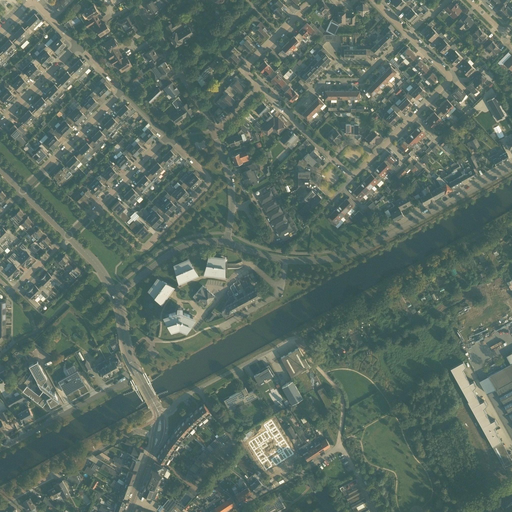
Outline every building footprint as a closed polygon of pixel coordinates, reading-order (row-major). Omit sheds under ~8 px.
[(152,0),(145,4),(148,9),(155,4),(154,3),(158,1),(159,0),(152,0)] [(170,0),(159,0),(158,1),(154,3),(155,4),(148,9),(151,13),(161,6),(161,5),(160,4),(164,2),(166,4),(170,0)] [(281,18),(286,13),(280,7),(283,5),(278,0),(274,5),(277,8),(274,11),(276,13),(275,15),(278,17),(279,16),(281,18)] [(408,0),(405,2),(402,0),(401,0),(395,7),(397,9),(398,8),(400,10),(401,9),(403,11),(412,2),(410,0),(408,0)] [(363,5),(363,4),(362,4),(359,7),(358,6),(356,8),(359,12),(357,14),(361,17),(366,12),(367,14),(373,8),(366,2),(363,5)] [(405,17),(407,19),(415,12),(412,9),(415,4),(412,2),(403,11),(405,13),(404,14),(406,16),(405,17)] [(328,19),(332,14),(328,9),(329,8),(323,3),(319,7),(317,9),(322,14),(323,13),(328,19)] [(459,6),(458,5),(457,3),(454,6),(451,3),(445,9),(454,18),(462,10),(458,7),(459,6)] [(85,24),(87,27),(99,20),(96,14),(99,13),(94,5),(87,9),(86,8),(85,8),(84,9),(84,10),(84,11),(83,11),(88,19),(89,19),(90,21),(85,24)] [(504,6),(498,11),(506,18),(509,16),(511,15),(511,14),(511,13),(504,6)] [(338,25),(338,23),(345,23),(349,22),(349,25),(355,25),(355,15),(349,15),(345,15),(345,12),(338,12),(338,17),(333,17),(331,21),(330,21),(326,30),(334,34),(338,25)] [(415,12),(407,19),(409,21),(411,21),(412,23),(416,19),(417,21),(423,15),(421,12),(417,14),(415,12)] [(34,14),(30,18),(37,24),(41,20),(43,22),(45,20),(41,15),(38,17),(34,14)] [(136,23),(134,19),(133,20),(130,15),(123,19),(120,21),(122,25),(126,23),(129,28),(126,31),(128,34),(131,32),(132,32),(134,31),(135,32),(136,30),(138,28),(136,24),(136,23)] [(259,21),(260,20),(255,15),(249,21),(250,20),(251,21),(252,22),(254,22),(257,25),(255,27),(257,29),(255,31),(261,38),(266,33),(265,32),(268,30),(260,22),(259,21)] [(471,19),(470,18),(468,16),(466,18),(464,15),(458,21),(460,24),(459,25),(462,28),(464,26),(467,30),(471,26),(470,25),(474,22),(473,21),(472,19),(471,19)] [(28,28),(32,32),(35,30),(33,28),(37,24),(30,18),(26,22),(30,26),(28,28)] [(99,20),(87,27),(90,32),(95,29),(100,36),(110,30),(108,28),(109,27),(107,25),(106,25),(105,23),(102,24),(99,20)] [(175,29),(174,29),(181,25),(179,21),(172,25),(171,23),(166,27),(169,33),(175,29)] [(302,27),(309,33),(313,30),(316,33),(318,31),(320,32),(311,22),(309,25),(307,23),(302,27)] [(425,36),(427,38),(435,31),(431,27),(433,25),(430,22),(426,26),(429,29),(424,34),(426,36),(425,36)] [(383,30),(386,33),(393,40),(397,36),(392,31),(395,29),(390,24),(388,27),(387,26),(383,30)] [(22,26),(18,31),(24,37),(28,33),(30,35),(32,32),(28,28),(26,30),(22,26)] [(168,37),(171,41),(174,47),(182,42),(194,35),(189,27),(177,34),(176,32),(168,37)] [(307,36),(309,33),(302,27),(303,27),(298,31),(301,33),(298,35),(305,41),(308,38),(308,37),(307,36)] [(483,44),(488,39),(486,37),(486,36),(479,28),(472,35),(480,42),(481,41),(483,44)] [(27,40),(24,37),(18,31),(13,35),(17,38),(15,41),(19,45),(20,46),(27,40)] [(438,35),(435,31),(427,38),(429,40),(430,40),(431,42),(436,37),(438,39),(443,35),(441,32),(438,35)] [(393,40),(386,33),(384,36),(382,34),(381,35),(389,43),(392,39),(393,40)] [(53,41),(61,49),(66,45),(62,41),(64,39),(60,34),(53,41)] [(249,43),(252,40),(247,35),(242,39),(245,41),(241,45),(240,44),(237,48),(240,51),(244,48),(248,52),(249,50),(250,51),(252,49),(252,48),(253,47),(249,43)] [(306,43),(305,41),(298,35),(296,38),(294,36),(290,40),(296,46),(300,42),(303,45),(305,45),(306,43)] [(389,43),(381,35),(380,36),(381,38),(379,41),(385,47),(389,43)] [(445,37),(443,35),(438,39),(440,41),(436,46),(437,48),(439,50),(447,43),(443,39),(445,37)] [(113,38),(105,43),(102,45),(104,48),(106,47),(108,51),(110,53),(107,55),(110,60),(121,53),(117,48),(118,47),(116,43),(117,43),(114,39),(113,38)] [(9,39),(5,43),(14,52),(13,51),(19,45),(15,41),(13,43),(9,39)] [(292,50),(296,46),(290,40),(286,44),(292,50)] [(57,53),(61,49),(53,41),(47,47),(51,51),(54,49),(57,53)] [(379,41),(376,43),(374,42),(373,43),(375,45),(381,51),(385,47),(379,41)] [(493,56),(500,49),(492,42),(486,48),(493,56)] [(14,52),(5,43),(1,47),(5,51),(2,53),(7,58),(9,55),(10,56),(14,52)] [(447,43),(439,50),(441,52),(442,52),(443,54),(448,49),(450,51),(455,46),(453,44),(450,46),(447,43)] [(284,50),(281,52),(286,57),(292,50),(286,44),(281,48),(284,50)] [(341,45),(341,53),(341,54),(344,54),(344,58),(349,58),(349,49),(349,45),(341,45)] [(369,49),(369,55),(373,55),(375,53),(377,55),(381,51),(375,45),(371,49),(369,49)] [(46,46),(39,52),(49,62),(53,58),(49,54),(51,51),(47,47),(46,46)] [(455,46),(450,51),(452,53),(447,58),(449,59),(449,60),(451,62),(458,55),(455,51),(457,49),(455,46)] [(405,58),(412,51),(409,48),(408,47),(406,49),(404,47),(397,53),(399,55),(400,55),(402,53),(406,57),(405,58)] [(230,62),(231,61),(235,65),(240,59),(236,56),(239,53),(234,48),(229,52),(232,54),(227,59),(230,62)] [(317,53),(321,57),(327,63),(331,59),(329,58),(332,56),(324,48),(320,53),(318,51),(317,53)] [(145,60),(147,59),(152,66),(158,62),(155,58),(158,57),(153,49),(146,53),(145,51),(141,54),(145,60)] [(369,55),(369,49),(360,49),(360,58),(366,58),(366,55),(369,55)] [(410,65),(415,61),(413,59),(416,56),(415,55),(415,54),(412,51),(405,58),(409,62),(408,63),(410,65)] [(33,59),(39,64),(41,62),(45,66),(49,62),(39,52),(33,59)] [(124,59),(121,53),(110,60),(114,65),(116,64),(118,66),(117,67),(118,69),(120,69),(122,72),(124,70),(125,71),(126,71),(128,70),(129,69),(128,68),(132,65),(127,57),(126,58),(124,59)] [(461,60),(463,62),(467,57),(465,55),(462,58),(458,55),(451,62),(453,64),(455,65),(461,60)] [(324,67),(327,63),(321,57),(318,61),(324,67)] [(470,59),(467,57),(463,62),(465,64),(460,69),(462,70),(462,71),(464,73),(471,65),(467,62),(470,59)] [(311,62),(314,65),(320,71),(324,67),(318,61),(315,58),(311,62)] [(33,59),(27,65),(36,74),(40,70),(36,66),(39,64),(33,59)] [(91,66),(86,60),(84,63),(80,59),(76,63),(85,72),(91,66)] [(262,71),(268,65),(264,60),(258,67),(262,71)] [(419,70),(418,70),(425,64),(421,61),(420,60),(417,63),(415,61),(410,65),(413,68),(414,67),(418,71),(419,70)] [(157,64),(152,68),(162,85),(170,78),(167,75),(166,75),(165,73),(170,70),(165,62),(158,66),(157,65),(157,64)] [(75,71),(73,73),(77,78),(78,78),(85,72),(76,63),(71,67),(75,71)] [(421,76),(423,78),(427,74),(425,71),(428,68),(427,67),(428,67),(425,64),(418,70),(419,70),(423,74),(421,76)] [(472,80),(470,82),(474,87),(477,84),(478,83),(479,84),(481,84),(482,84),(484,83),(482,81),(486,78),(481,73),(487,66),(484,64),(480,68),(475,74),(477,76),(472,81),(472,80)] [(20,72),(21,73),(26,77),(28,75),(32,79),(36,74),(27,65),(20,72)] [(268,73),(270,76),(275,71),(268,65),(262,71),(266,75),(268,73)] [(316,75),(320,71),(314,65),(311,67),(309,65),(308,67),(316,75)] [(475,69),(471,65),(464,73),(466,75),(466,74),(468,76),(473,72),(475,74),(480,68),(478,66),(475,69)] [(214,67),(209,66),(208,66),(204,70),(196,78),(201,86),(206,82),(203,79),(214,67)] [(316,75),(308,67),(308,66),(304,70),(306,73),(312,79),(316,75)] [(389,67),(386,70),(392,76),(396,72),(391,66),(389,67)] [(273,78),(272,79),(271,80),(275,84),(283,76),(280,73),(280,72),(277,69),(275,71),(270,76),(273,78)] [(386,70),(385,71),(382,74),(388,80),(392,76),(386,70)] [(77,78),(73,73),(71,75),(67,72),(63,76),(69,82),(73,78),(75,80),(76,79),(77,78)] [(26,77),(21,73),(19,75),(18,74),(14,78),(17,81),(23,87),(27,83),(24,79),(26,77)] [(308,83),(312,79),(306,73),(302,76),(300,74),(298,76),(301,79),(304,83),(306,81),(308,83)] [(427,74),(423,78),(425,80),(426,79),(430,84),(437,78),(436,77),(437,77),(436,76),(436,75),(434,73),(434,74),(433,73),(430,76),(427,74)] [(381,75),(378,78),(384,84),(388,80),(382,74),(381,75)] [(235,82),(234,81),(226,88),(233,96),(238,92),(238,93),(244,87),(241,83),(242,82),(236,75),(233,78),(236,81),(235,82)] [(63,84),(60,86),(65,90),(71,84),(69,82),(63,76),(59,80),(63,84)] [(285,79),(283,76),(275,84),(279,88),(281,86),(283,89),(288,84),(290,82),(287,79),(285,79)] [(384,84),(378,78),(375,81),(374,82),(380,88),(384,84)] [(111,86),(106,80),(99,87),(107,94),(111,90),(109,88),(111,86)] [(7,83),(9,85),(13,90),(15,87),(19,91),(23,87),(17,81),(13,85),(11,83),(9,81),(7,83)] [(415,89),(421,96),(424,92),(425,91),(422,88),(424,86),(419,81),(417,84),(418,85),(414,89),(415,90),(415,89)] [(175,85),(174,86),(172,82),(165,88),(167,91),(166,92),(168,94),(169,94),(172,97),(179,92),(176,88),(177,88),(175,85)] [(370,86),(376,92),(380,88),(374,82),(371,85),(370,86)] [(474,87),(470,82),(468,85),(466,87),(471,91),(469,93),(474,98),(476,96),(479,92),(477,90),(480,87),(477,84),(474,87)] [(54,84),(50,88),(57,95),(59,98),(63,94),(63,93),(65,90),(60,86),(58,88),(54,84)] [(286,91),(285,92),(284,93),(288,97),(287,97),(288,97),(294,91),(294,90),(294,91),(288,84),(283,89),(286,91)] [(2,90),(1,91),(11,100),(15,96),(11,92),(13,90),(9,85),(6,87),(5,87),(4,86),(3,87),(2,87),(1,89),(2,90)] [(99,86),(92,92),(99,99),(101,96),(103,98),(107,94),(99,87),(99,86)] [(372,96),(376,92),(370,86),(367,89),(366,90),(372,96)] [(462,98),(466,94),(459,87),(457,89),(456,88),(454,91),(462,98)] [(57,95),(50,88),(46,93),(50,96),(48,99),(52,103),(54,101),(53,99),(57,95)] [(159,93),(161,91),(158,88),(147,99),(150,103),(160,93),(159,93)] [(225,95),(224,94),(216,102),(224,110),(228,105),(229,106),(235,100),(232,97),(233,96),(226,88),(224,91),(227,94),(225,95)] [(407,94),(411,98),(413,96),(416,99),(417,98),(418,99),(421,96),(415,89),(415,90),(411,94),(409,92),(407,94)] [(0,92),(0,102),(3,100),(6,104),(11,100),(1,91),(0,92)] [(294,91),(288,97),(292,101),(298,95),(294,91)] [(456,100),(454,102),(457,105),(458,106),(464,100),(462,98),(454,91),(452,93),(453,93),(451,95),(456,100)] [(96,101),(99,99),(92,92),(86,99),(88,101),(94,107),(98,103),(96,101)] [(401,101),(409,108),(412,105),(411,105),(412,104),(409,100),(411,98),(407,94),(405,96),(406,97),(401,101)] [(508,116),(504,107),(497,95),(487,101),(498,120),(505,116),(506,117),(508,116)] [(42,97),(37,101),(46,110),(47,110),(48,110),(49,110),(50,109),(51,108),(50,106),(52,103),(48,99),(45,101),(42,97)] [(181,109),(171,116),(176,123),(186,116),(193,111),(187,103),(182,106),(180,103),(182,102),(178,97),(170,104),(171,104),(172,103),(175,107),(179,104),(181,107),(180,108),(181,109)] [(313,101),(319,107),(324,103),(318,98),(317,99),(316,98),(313,101)] [(457,105),(454,102),(452,100),(450,103),(447,99),(445,101),(445,100),(442,103),(449,110),(453,106),(454,107),(457,105)] [(46,110),(37,101),(33,105),(37,109),(35,111),(39,116),(46,110)] [(88,101),(82,107),(86,111),(88,109),(90,111),(94,107),(88,101)] [(262,101),(254,109),(261,116),(262,116),(263,117),(268,121),(273,116),(268,112),(267,111),(269,109),(262,101)] [(313,101),(314,102),(313,103),(312,102),(309,105),(315,111),(319,107),(313,101)] [(409,108),(401,101),(397,105),(396,104),(394,106),(399,111),(401,109),(404,112),(405,111),(409,108)] [(445,114),(449,110),(442,103),(439,105),(440,106),(438,108),(442,111),(439,113),(444,118),(446,115),(445,114)] [(79,104),(73,111),(75,114),(81,120),(85,116),(84,114),(86,111),(82,107),(79,104)] [(125,104),(121,108),(129,117),(130,117),(136,111),(133,108),(129,104),(127,106),(125,104)] [(305,109),(311,116),(315,111),(309,105),(306,108),(307,109),(306,110),(305,109)] [(389,114),(396,121),(399,117),(400,116),(397,113),(399,111),(394,106),(392,109),(393,110),(389,114)] [(119,114),(116,117),(121,121),(123,118),(125,119),(126,119),(127,119),(129,117),(121,108),(117,112),(119,114)] [(311,116),(305,109),(302,112),(303,113),(301,114),(307,120),(311,116)] [(29,110),(25,114),(31,120),(33,123),(34,122),(35,123),(37,123),(38,122),(38,120),(37,119),(37,118),(39,116),(35,111),(33,114),(29,110)] [(77,124),(81,120),(75,114),(73,111),(66,117),(67,118),(73,124),(75,122),(77,124)] [(389,114),(387,112),(386,113),(385,113),(384,114),(384,115),(383,116),(384,117),(382,119),(386,124),(388,121),(391,124),(392,123),(393,124),(396,121),(389,114)] [(429,116),(438,124),(442,120),(443,121),(445,119),(444,118),(439,113),(437,115),(434,112),(432,113),(429,116)] [(24,122),(22,124),(27,129),(29,126),(27,124),(31,120),(25,114),(21,118),(24,122)] [(437,124),(438,124),(429,116),(427,118),(427,119),(425,120),(426,121),(426,120),(429,124),(427,126),(433,132),(436,130),(433,127),(436,123),(437,124)] [(112,117),(108,121),(117,129),(123,123),(121,121),(116,117),(114,119),(112,117)] [(60,124),(63,126),(69,132),(73,128),(71,127),(73,124),(67,118),(65,120),(64,120),(60,124)] [(281,120),(280,121),(279,122),(277,121),(278,121),(277,120),(276,121),(273,118),(262,130),(267,135),(274,129),(279,134),(286,127),(284,125),(283,124),(284,123),(281,120)] [(117,129),(108,121),(104,125),(106,127),(104,129),(110,136),(117,129)] [(54,130),(60,137),(63,135),(65,136),(69,132),(63,126),(60,124),(54,130)] [(346,124),(346,133),(350,133),(350,135),(354,135),(354,133),(358,133),(358,124),(354,124),(354,125),(350,125),(350,124),(346,124)] [(12,132),(10,134),(23,146),(26,142),(20,136),(25,131),(20,126),(18,128),(14,125),(10,129),(12,132)] [(154,134),(157,131),(150,125),(143,132),(146,134),(152,140),(156,135),(154,134)] [(244,141),(243,141),(245,140),(246,139),(244,134),(243,133),(240,134),(239,133),(242,130),(244,133),(247,129),(242,125),(239,128),(236,132),(237,135),(229,138),(232,146),(237,144),(237,145),(240,144),(240,143),(244,141)] [(418,127),(414,131),(421,138),(423,136),(424,137),(428,133),(421,126),(419,128),(418,127)] [(99,130),(95,134),(101,140),(105,136),(107,139),(110,136),(104,129),(101,132),(99,130)] [(52,137),(50,139),(56,145),(60,141),(58,139),(60,137),(54,130),(50,135),(52,137)] [(339,140),(339,139),(338,139),(341,135),(336,130),(333,133),(327,138),(327,139),(330,142),(331,142),(334,145),(339,140)] [(372,144),(373,142),(376,145),(383,138),(379,135),(379,136),(373,130),(372,131),(371,131),(369,132),(370,133),(366,137),(372,144)] [(414,131),(409,136),(416,143),(419,146),(422,144),(419,141),(421,138),(414,131)] [(294,133),(292,134),(290,136),(287,133),(280,140),(284,143),(285,141),(287,143),(288,142),(291,142),(294,146),(297,143),(296,142),(299,139),(294,133)] [(101,140),(95,134),(91,138),(93,140),(91,142),(98,149),(103,145),(103,144),(104,142),(101,140)] [(148,144),(152,140),(146,134),(142,138),(140,135),(138,138),(140,140),(144,144),(146,142),(148,144)] [(411,146),(413,148),(415,150),(417,148),(414,145),(416,143),(409,136),(405,140),(411,146)] [(41,144),(43,145),(45,148),(48,150),(47,150),(48,150),(50,147),(52,149),(56,145),(50,139),(48,137),(41,144)] [(474,149),(479,146),(475,138),(469,142),(474,149)] [(140,140),(133,147),(139,152),(143,148),(142,146),(144,144),(140,140)] [(304,149),(309,143),(308,142),(306,140),(300,145),(304,149)] [(411,146),(405,140),(398,147),(402,152),(407,147),(409,149),(411,146)] [(34,150),(33,150),(30,147),(31,146),(29,141),(25,145),(26,146),(23,148),(25,150),(26,149),(39,162),(43,158),(45,156),(47,153),(43,150),(45,148),(43,145),(41,148),(41,147),(38,149),(37,148),(34,150)] [(87,142),(83,147),(92,155),(98,149),(91,142),(89,144),(87,142)] [(139,152),(133,147),(130,143),(125,148),(126,149),(125,151),(131,157),(133,154),(135,156),(139,152)] [(85,162),(92,155),(83,147),(79,151),(81,152),(78,155),(85,162)] [(308,153),(318,163),(320,160),(321,158),(317,154),(319,152),(315,148),(309,154),(308,153)] [(166,154),(174,161),(175,162),(181,156),(174,149),(172,151),(170,150),(166,154)] [(231,156),(234,166),(242,163),(242,162),(250,160),(246,150),(239,153),(231,156)] [(131,157),(125,151),(118,157),(126,165),(131,161),(129,159),(131,157)] [(496,166),(509,159),(506,152),(499,156),(497,153),(491,156),(493,160),(496,166)] [(318,163),(308,153),(300,160),(299,159),(297,163),(305,166),(306,163),(308,161),(312,165),(314,163),(314,164),(317,162),(318,163)] [(164,160),(162,162),(168,168),(170,166),(170,165),(174,161),(166,154),(162,158),(164,160)] [(391,154),(384,161),(392,170),(395,167),(390,163),(395,159),(391,154)] [(74,155),(70,159),(76,165),(80,161),(83,164),(85,162),(78,155),(76,157),(74,155)] [(123,169),(126,165),(118,157),(113,162),(114,163),(113,164),(118,169),(121,167),(123,169)] [(70,172),(76,165),(70,159),(66,163),(68,165),(65,167),(70,172)] [(394,171),(395,172),(399,168),(397,166),(395,167),(392,170),(384,161),(379,165),(386,172),(389,170),(392,173),(394,171)] [(168,168),(162,162),(159,164),(157,162),(153,166),(161,174),(160,172),(163,168),(166,171),(168,168)] [(455,179),(456,178),(460,185),(463,184),(459,176),(460,176),(458,173),(460,172),(460,168),(460,167),(458,164),(457,165),(456,163),(455,163),(454,162),(450,165),(454,171),(457,170),(458,171),(455,173),(453,175),(455,179)] [(113,164),(112,163),(110,165),(110,166),(109,166),(106,169),(108,172),(114,178),(118,174),(116,172),(118,169),(113,164)] [(255,163),(247,166),(248,170),(242,173),(244,179),(243,179),(245,182),(246,182),(246,183),(250,181),(251,183),(257,180),(253,171),(258,168),(255,163)] [(297,167),(297,178),(310,178),(310,172),(309,172),(303,172),(303,169),(305,166),(297,163),(296,166),(297,167)] [(386,172),(379,165),(375,170),(376,171),(374,173),(379,178),(381,180),(382,181),(384,179),(383,178),(385,176),(384,175),(386,172)] [(149,175),(153,179),(156,181),(159,178),(158,177),(161,174),(153,166),(149,170),(151,172),(149,175)] [(475,177),(477,176),(473,168),(471,170),(469,166),(464,169),(465,173),(469,180),(475,177)] [(62,170),(61,169),(53,176),(59,182),(57,183),(57,184),(60,187),(68,180),(73,175),(70,172),(65,167),(62,170)] [(405,171),(403,169),(396,175),(399,178),(405,171)] [(192,172),(188,176),(197,185),(201,181),(198,177),(200,175),(195,170),(193,173),(192,172)] [(110,182),(114,178),(108,172),(104,176),(102,173),(99,176),(106,182),(108,180),(110,182)] [(459,176),(463,184),(469,180),(465,173),(462,175),(460,172),(458,173),(460,176),(459,176)] [(182,182),(188,176),(185,173),(179,179),(182,182)] [(453,189),(460,185),(456,178),(455,179),(453,175),(452,173),(448,175),(452,180),(449,182),(452,188),(453,189)] [(381,180),(379,178),(377,180),(371,174),(366,178),(374,185),(376,183),(377,184),(381,180)] [(92,182),(101,190),(105,186),(103,185),(106,182),(99,176),(99,175),(97,177),(96,177),(95,178),(95,179),(92,182)] [(153,179),(149,175),(147,177),(145,175),(141,179),(147,185),(153,179)] [(193,189),(197,185),(188,176),(185,179),(185,180),(183,183),(187,188),(190,185),(193,189)] [(441,186),(445,193),(452,189),(452,190),(452,189),(448,185),(440,177),(438,179),(440,181),(442,184),(443,185),(441,186)] [(310,178),(297,178),(297,188),(296,189),(297,192),(305,189),(303,186),(303,184),(309,184),(309,181),(310,181),(310,178)] [(366,178),(362,183),(372,193),(374,191),(371,188),(374,185),(366,178)] [(139,185),(136,187),(140,191),(147,185),(141,179),(137,183),(139,185)] [(437,188),(435,189),(439,196),(440,195),(441,196),(442,195),(442,194),(444,193),(445,193),(441,186),(438,181),(436,179),(434,180),(437,188)] [(97,194),(101,190),(92,182),(88,186),(89,186),(86,188),(88,190),(92,194),(93,195),(95,193),(97,194)] [(185,190),(187,188),(183,183),(180,185),(179,185),(175,188),(176,189),(185,197),(189,193),(185,190)] [(362,183),(358,187),(365,194),(367,192),(371,196),(373,194),(372,193),(362,183)] [(427,186),(434,199),(436,197),(437,198),(438,197),(438,196),(439,196),(435,189),(433,190),(430,185),(427,186)] [(424,188),(424,189),(421,191),(424,195),(426,199),(428,198),(430,202),(434,199),(427,186),(424,188)] [(132,188),(128,192),(137,200),(141,196),(140,196),(142,193),(140,191),(136,187),(134,190),(132,188)] [(363,196),(365,194),(358,187),(353,192),(354,192),(352,194),(359,202),(364,197),(363,196)] [(185,197),(176,189),(170,196),(175,200),(177,198),(180,202),(185,197)] [(300,195),(308,202),(318,192),(317,193),(314,191),(314,192),(312,190),(308,194),(306,192),(305,189),(297,192),(299,196),(300,195)] [(418,194),(424,205),(430,202),(428,198),(426,199),(424,195),(421,191),(420,189),(416,191),(417,194),(418,194)] [(89,198),(92,194),(88,190),(84,193),(82,191),(80,193),(79,192),(74,197),(84,207),(88,203),(87,202),(90,199),(89,198)] [(262,205),(275,198),(271,191),(258,198),(262,205)] [(137,200),(128,192),(124,196),(126,198),(123,200),(130,207),(137,200)] [(320,195),(318,192),(308,202),(309,201),(313,205),(311,207),(313,209),(319,203),(317,202),(321,197),(319,196),(320,195)] [(401,198),(395,201),(396,203),(400,210),(411,204),(407,195),(405,193),(400,196),(401,198)] [(281,199),(278,195),(275,197),(274,197),(276,201),(278,200),(280,205),(283,203),(281,199)] [(164,202),(165,204),(172,210),(176,206),(172,203),(175,200),(170,196),(164,202)] [(346,198),(342,203),(349,210),(351,208),(352,209),(357,204),(349,197),(347,199),(346,198)] [(279,206),(275,199),(262,206),(266,213),(279,206)] [(394,221),(403,216),(400,210),(396,203),(395,201),(395,200),(391,201),(394,206),(388,209),(394,221)] [(114,212),(124,222),(125,221),(126,221),(129,218),(122,211),(126,207),(119,201),(111,208),(115,212),(114,212)] [(168,214),(172,210),(165,204),(162,208),(157,203),(154,205),(157,208),(162,213),(164,211),(168,214)] [(342,203),(338,207),(348,217),(350,215),(347,212),(349,210),(342,203)] [(371,209),(373,213),(379,210),(376,205),(375,205),(371,209)] [(338,207),(333,212),(340,219),(343,216),(346,219),(348,217),(338,207)] [(157,208),(155,211),(154,210),(150,214),(159,223),(163,219),(160,215),(162,213),(157,208)] [(282,214),(279,208),(267,214),(270,220),(282,214)] [(18,227),(21,224),(24,220),(22,218),(22,217),(21,216),(24,214),(20,209),(19,210),(16,213),(13,216),(16,218),(13,221),(18,227)] [(130,219),(127,222),(129,224),(132,221),(133,220),(134,221),(139,216),(137,214),(135,212),(130,216),(131,218),(130,219)] [(338,221),(340,219),(333,212),(329,216),(329,217),(327,219),(335,226),(339,222),(338,221)] [(159,223),(150,214),(146,218),(147,219),(144,221),(149,226),(151,223),(155,227),(159,223)] [(271,222),(275,229),(289,222),(285,215),(271,222)] [(24,220),(21,224),(24,227),(23,229),(27,233),(32,228),(30,226),(30,225),(29,224),(32,221),(27,217),(24,220)] [(130,226),(129,227),(139,237),(139,236),(142,240),(150,232),(143,225),(140,229),(133,222),(130,225),(130,226)] [(277,230),(281,237),(293,230),(290,223),(277,230)] [(297,234),(295,231),(298,230),(295,225),(292,226),(295,231),(290,234),(291,237),(297,234)] [(0,233),(7,240),(10,237),(14,241),(17,237),(8,228),(6,230),(2,227),(0,229),(0,233)] [(34,242),(35,241),(40,236),(43,233),(39,229),(36,231),(35,230),(35,231),(32,228),(27,233),(31,237),(31,238),(34,242)] [(39,245),(41,244),(44,247),(51,241),(47,236),(44,239),(43,238),(42,238),(40,236),(35,241),(39,245)] [(22,255),(29,262),(33,258),(30,254),(32,252),(23,243),(19,247),(25,252),(22,255)] [(25,267),(29,262),(22,255),(19,258),(13,253),(10,256),(19,265),(21,263),(25,267)] [(62,268),(65,271),(70,266),(67,263),(68,263),(67,262),(69,259),(65,255),(62,258),(60,255),(56,259),(61,264),(59,266),(61,269),(62,268)] [(17,267),(19,265),(10,256),(7,259),(12,265),(9,268),(16,275),(21,271),(17,267)] [(221,258),(212,257),(207,256),(190,258),(185,260),(177,264),(172,266),(159,276),(156,281),(155,282),(152,286),(151,288),(149,290),(155,296),(158,298),(161,300),(164,296),(166,297),(168,294),(171,295),(176,311),(173,312),(169,314),(169,313),(165,314),(166,317),(168,321),(168,322),(168,323),(179,319),(189,323),(190,322),(191,318),(192,318),(193,316),(190,314),(187,313),(183,312),(183,310),(181,310),(181,307),(178,307),(177,309),(172,294),(169,292),(168,291),(171,287),(180,280),(185,278),(185,280),(191,277),(190,275),(195,274),(206,272),(211,272),(211,274),(217,275),(218,273),(223,274),(224,266),(224,258),(221,258)] [(1,265),(0,265),(0,271),(6,278),(9,276),(12,279),(16,275),(9,268),(6,271),(1,265)] [(70,266),(65,271),(69,275),(71,273),(74,277),(76,275),(77,276),(80,273),(79,272),(81,270),(76,266),(74,269),(73,268),(72,268),(70,266)] [(62,283),(55,275),(53,274),(51,276),(48,272),(43,277),(50,284),(53,286),(56,283),(59,286),(62,283)] [(247,276),(244,277),(249,286),(249,288),(249,287),(256,299),(261,296),(257,288),(254,290),(247,276)] [(47,287),(50,284),(43,277),(39,281),(42,284),(40,286),(50,296),(53,292),(47,287)] [(46,299),(50,296),(40,286),(38,288),(35,285),(31,289),(40,299),(43,296),(46,299)] [(197,301),(205,307),(207,304),(214,296),(207,289),(202,285),(196,293),(196,294),(197,295),(197,294),(200,297),(197,301)] [(249,286),(246,288),(249,293),(246,294),(250,302),(256,299),(249,287),(249,288),(249,286)] [(30,297),(28,299),(37,308),(40,305),(37,302),(40,299),(31,289),(26,294),(30,297)] [(239,293),(245,305),(250,302),(246,294),(244,296),(241,290),(238,292),(239,293)] [(235,300),(239,308),(245,305),(239,293),(238,292),(234,294),(237,300),(235,300)] [(230,303),(234,311),(239,308),(235,300),(237,300),(234,294),(231,296),(231,297),(230,298),(232,302),(230,303)] [(231,296),(229,297),(225,305),(225,306),(226,308),(223,310),(222,312),(223,315),(226,315),(234,311),(230,303),(232,302),(230,298),(231,297),(231,296)] [(116,336),(108,340),(109,343),(113,340),(115,344),(118,342),(116,336)] [(286,354),(280,358),(287,371),(293,367),(293,366),(295,365),(296,366),(305,360),(302,355),(301,356),(296,348),(289,352),(289,353),(287,355),(286,354)] [(108,364),(112,372),(119,368),(122,366),(118,359),(116,355),(113,357),(115,360),(115,361),(114,360),(108,364)] [(92,369),(86,359),(81,362),(87,372),(92,369)] [(108,364),(106,360),(101,362),(101,363),(96,365),(98,369),(99,371),(98,373),(99,375),(102,376),(102,377),(106,375),(112,372),(108,364)] [(47,378),(45,374),(37,361),(29,366),(40,387),(43,389),(39,394),(27,385),(23,389),(25,390),(24,391),(23,390),(39,403),(43,406),(47,400),(51,406),(59,401),(53,396),(53,395),(58,398),(55,393),(54,393),(49,390),(51,387),(50,387),(49,387),(50,386),(47,384),(45,387),(42,384),(47,378)] [(451,369),(462,388),(470,384),(463,370),(466,367),(464,362),(451,369)] [(511,363),(511,364),(488,376),(511,419),(511,363)] [(269,364),(261,369),(262,371),(257,374),(254,375),(259,383),(274,374),(269,364)] [(66,388),(69,393),(70,394),(73,392),(72,391),(72,390),(76,388),(84,383),(85,384),(77,370),(76,371),(73,365),(66,369),(65,370),(68,376),(59,381),(58,381),(62,388),(66,395),(63,389),(66,388)] [(0,372),(0,377),(4,380),(8,374),(3,371),(0,372)] [(27,372),(21,379),(22,379),(25,382),(24,383),(31,373),(30,374),(27,372)] [(317,386),(319,384),(321,383),(316,375),(315,376),(313,377),(314,377),(312,378),(317,386)] [(279,385),(288,404),(301,398),(292,379),(279,385)] [(474,381),(470,384),(462,388),(472,408),(481,403),(474,390),(477,387),(474,381)] [(239,392),(225,399),(229,407),(233,405),(234,405),(235,405),(235,404),(243,400),(245,403),(250,400),(258,396),(254,389),(248,392),(245,387),(238,391),(239,392)] [(323,387),(317,391),(326,407),(332,403),(323,387)] [(6,401),(9,407),(26,398),(20,394),(6,401)] [(481,403),(472,408),(483,427),(492,422),(485,409),(488,405),(485,401),(481,403)] [(18,411),(14,413),(15,415),(17,419),(21,417),(23,422),(28,419),(27,418),(33,415),(29,407),(27,403),(23,406),(24,408),(22,409),(21,408),(17,410),(18,411)] [(199,408),(206,417),(207,418),(211,415),(204,404),(203,404),(204,405),(203,406),(202,405),(199,408)] [(197,409),(194,412),(204,423),(208,420),(207,418),(206,417),(199,408),(199,409),(198,410),(197,409)] [(6,409),(0,412),(0,415),(3,421),(10,417),(6,409)] [(193,414),(193,413),(192,413),(192,412),(189,415),(190,415),(190,416),(197,424),(200,427),(204,423),(194,412),(195,413),(193,414)] [(188,417),(185,420),(193,428),(197,424),(190,416),(190,417),(189,418),(188,417)] [(184,421),(181,424),(189,432),(189,431),(192,434),(196,431),(193,428),(185,420),(186,421),(185,422),(184,421)] [(249,443),(249,444),(266,470),(271,467),(271,466),(271,465),(270,463),(273,462),(274,464),(275,465),(276,465),(277,465),(293,454),(271,420),(264,425),(268,432),(267,432),(266,431),(250,442),(249,442),(249,443)] [(492,422),(483,427),(493,446),(502,441),(495,428),(498,425),(496,420),(492,422)] [(189,432),(181,424),(182,425),(181,426),(180,425),(180,426),(179,425),(176,428),(185,436),(187,438),(191,434),(189,432)] [(290,426),(285,428),(292,438),(296,436),(290,426)] [(175,433),(174,434),(182,440),(185,436),(176,428),(174,431),(175,432),(174,432),(175,433)] [(308,438),(302,430),(298,432),(303,441),(308,438)] [(171,437),(170,439),(178,444),(182,440),(174,434),(173,433),(171,437)] [(317,437),(325,449),(330,445),(326,438),(322,441),(319,436),(317,437)] [(315,446),(319,452),(325,449),(317,437),(315,438),(316,440),(312,442),(314,446),(315,446)] [(168,442),(167,443),(177,450),(180,446),(170,439),(169,438),(167,441),(168,442)] [(309,454),(313,452),(315,455),(319,452),(315,446),(314,446),(311,441),(309,443),(304,446),(307,451),(309,454)] [(505,447),(502,441),(493,446),(505,468),(511,464),(511,459),(511,458),(511,457),(511,454),(507,446),(505,447)] [(163,448),(173,455),(175,456),(178,451),(177,450),(167,443),(166,443),(163,446),(164,447),(163,448)] [(303,454),(307,460),(315,455),(313,452),(309,454),(307,451),(304,446),(303,445),(300,447),(304,453),(303,454)] [(141,458),(143,454),(143,453),(144,451),(140,450),(140,449),(137,448),(133,446),(130,454),(134,456),(141,458)] [(170,460),(173,455),(163,448),(160,451),(161,452),(160,453),(159,453),(170,460)] [(168,465),(170,460),(159,453),(157,457),(158,457),(157,458),(156,458),(168,465)] [(126,461),(114,456),(112,459),(129,469),(130,467),(137,469),(140,461),(137,460),(132,458),(131,458),(129,457),(128,457),(127,458),(126,461)] [(154,461),(151,469),(163,476),(164,476),(167,478),(171,471),(167,469),(168,469),(154,461)] [(98,466),(97,465),(93,463),(90,467),(95,471),(98,466)] [(101,467),(118,478),(124,481),(132,484),(134,479),(129,478),(129,477),(126,476),(120,473),(119,475),(115,473),(116,471),(103,464),(101,467)] [(95,471),(90,467),(87,466),(84,471),(92,476),(95,471)] [(75,467),(68,471),(67,471),(69,475),(67,479),(76,483),(78,480),(77,479),(78,479),(76,475),(80,474),(75,467)] [(121,471),(121,472),(121,473),(120,473),(126,476),(129,477),(129,478),(134,479),(136,473),(128,471),(128,470),(122,468),(121,471)] [(161,480),(163,476),(151,469),(151,470),(152,470),(151,473),(150,475),(161,480)] [(218,476),(214,479),(215,480),(219,485),(227,480),(222,473),(218,476)] [(249,477),(251,478),(260,489),(264,486),(264,485),(260,481),(258,479),(259,477),(255,473),(252,475),(249,477)] [(161,480),(150,475),(147,480),(159,485),(161,480)] [(256,491),(260,489),(251,478),(249,477),(247,479),(248,481),(251,484),(250,485),(256,491)] [(309,481),(313,490),(320,486),(316,477),(309,481)] [(123,485),(121,484),(114,479),(112,482),(116,485),(122,488),(129,491),(132,484),(124,481),(123,485)] [(52,499),(54,498),(61,494),(62,498),(70,494),(62,480),(56,484),(57,486),(50,490),(51,493),(50,494),(52,499)] [(145,485),(154,489),(157,491),(158,491),(160,486),(159,485),(147,480),(145,485)] [(237,486),(240,488),(245,497),(251,493),(245,484),(243,481),(241,482),(241,484),(237,486)] [(127,498),(129,491),(122,488),(116,485),(112,482),(110,485),(118,490),(121,492),(120,495),(127,498)] [(153,499),(157,491),(154,489),(145,485),(142,494),(150,497),(150,498),(153,499)] [(185,492),(192,498),(197,492),(189,486),(185,492)] [(237,490),(239,492),(235,494),(239,500),(245,497),(240,488),(237,490)] [(344,496),(347,502),(362,494),(360,488),(344,496)] [(223,493),(231,506),(235,503),(233,499),(231,497),(226,493),(223,492),(223,493)] [(218,496),(220,498),(221,500),(227,509),(231,506),(223,493),(221,495),(218,496)] [(106,496),(109,498),(124,507),(127,499),(119,496),(118,500),(110,496),(107,494),(106,496)] [(57,503),(52,500),(45,496),(42,502),(54,508),(57,503)] [(218,496),(217,497),(215,499),(223,511),(227,509),(221,500),(219,501),(218,499),(220,498),(218,496)] [(278,496),(255,510),(254,509),(248,511),(268,511),(275,508),(277,511),(284,507),(278,496)] [(25,506),(27,510),(35,506),(32,502),(30,498),(23,501),(26,506),(25,506)] [(107,502),(110,504),(114,506),(115,505),(116,506),(113,511),(114,511),(121,511),(124,507),(109,498),(107,502)] [(171,498),(170,500),(169,501),(168,502),(166,501),(164,503),(163,505),(164,506),(163,508),(169,511),(173,508),(175,505),(176,504),(177,502),(171,498)] [(352,510),(367,503),(364,498),(350,505),(352,510)] [(212,504),(217,511),(222,511),(223,511),(215,499),(211,501),(212,504)]
